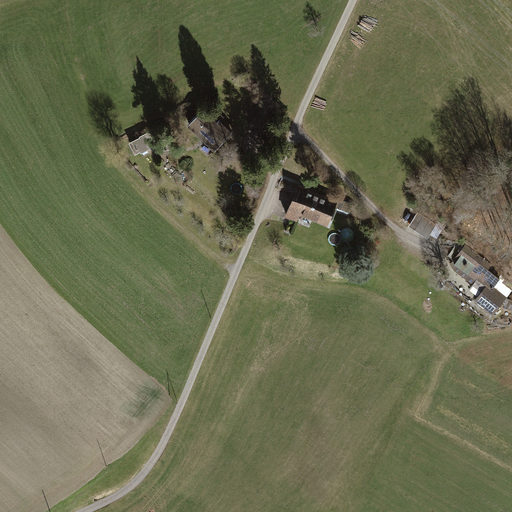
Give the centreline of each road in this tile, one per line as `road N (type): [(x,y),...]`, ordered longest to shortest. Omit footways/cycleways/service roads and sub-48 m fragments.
road 1 (residential): [(83,511),(132,484),(157,452),(353,0)]
road 2 (track): [(92,131),(152,202),(236,272)]
